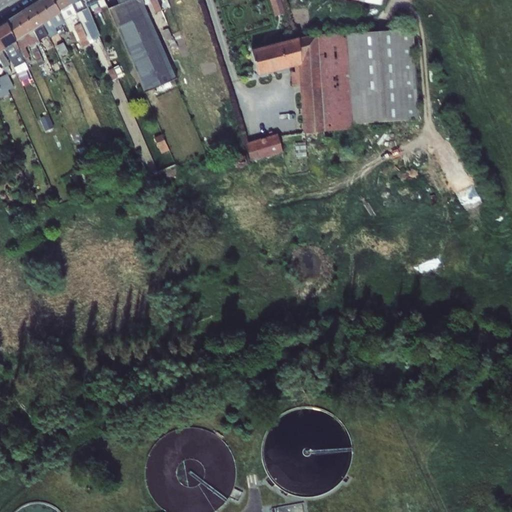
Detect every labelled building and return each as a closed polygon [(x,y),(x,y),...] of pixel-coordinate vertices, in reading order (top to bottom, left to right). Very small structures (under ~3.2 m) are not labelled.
[(41,0),(39,0),(32,4),(43,23),(51,18),(41,0)] [(52,0),(41,0),(51,18),(60,12),(59,11),(52,0)] [(68,0),(52,0),(59,11),(71,4),(68,0)] [(86,5),(83,0),(75,0),(72,3),(86,37),(88,40),(99,36),(90,12),(86,5)] [(145,5),(142,0),(127,0),(119,3),(108,8),(112,18),(113,18),(145,92),(176,78),(145,5)] [(283,0),(271,0),(277,15),(287,12),(283,0)] [(86,37),(72,3),(71,4),(59,11),(60,12),(64,21),(65,23),(69,33),(74,42),(80,40),(83,47),(84,47),(86,51),(91,48),(88,40),(86,37)] [(24,10),(35,29),(43,23),(32,4),(24,10)] [(15,15),(26,34),(35,29),(24,10),(15,15)] [(61,25),(65,23),(64,21),(60,12),(51,18),(43,23),(35,29),(26,34),(15,41),(14,42),(18,48),(26,64),(30,63),(28,57),(29,57),(25,48),(28,45),(30,47),(34,56),(39,66),(44,64),(40,54),(36,45),(40,42),(38,39),(42,37),(43,39),(48,36),(49,38),(58,32),(60,37),(65,35),(61,25)] [(6,21),(15,41),(26,34),(15,15),(6,21)] [(6,21),(0,24),(0,42),(3,49),(4,48),(14,42),(15,41),(6,21)] [(168,29),(163,31),(166,39),(171,37),(168,29)] [(413,29),(347,33),(352,123),(419,119),(413,29)] [(298,38),(300,63),(297,64),(297,70),(298,83),(301,133),(304,133),(305,146),(324,144),(324,131),(352,129),(352,123),(347,33),(347,32),(318,34),(298,38)] [(300,63),(298,38),(251,50),(257,74),(297,64),(300,63)] [(18,48),(14,42),(4,48),(13,65),(17,73),(28,68),(26,64),(18,48)] [(63,43),(57,46),(61,55),(67,52),(63,43)] [(10,65),(1,50),(0,50),(0,59),(4,67),(7,74),(7,75),(11,73),(8,66),(10,65)] [(119,65),(113,68),(117,78),(123,75),(119,65)] [(113,68),(108,70),(112,80),(117,78),(113,68)] [(0,76),(0,97),(3,96),(2,93),(13,87),(7,75),(7,74),(0,76)] [(46,114),(39,117),(42,126),(49,123),(46,114)] [(162,135),(155,137),(158,146),(161,153),(169,150),(162,135)] [(278,135),(246,145),(251,160),(282,151),(278,135)] [(244,155),(233,158),(236,167),(247,164),(244,155)] [(305,511),(304,502),(272,508),(272,511),(305,511)]
